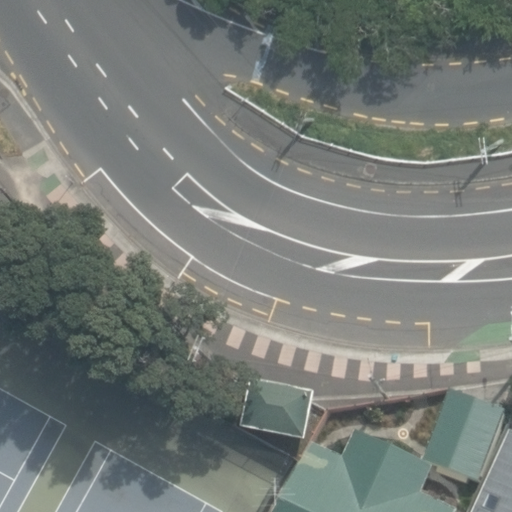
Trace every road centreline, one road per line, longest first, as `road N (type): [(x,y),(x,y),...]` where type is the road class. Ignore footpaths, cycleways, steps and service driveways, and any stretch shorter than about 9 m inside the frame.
road 1 (secondary): [(35,6),(148,159),(220,212),(362,265),(423,269),(511,259)]
road 2 (residential): [(35,6),(174,29),(403,94),(511,84)]
